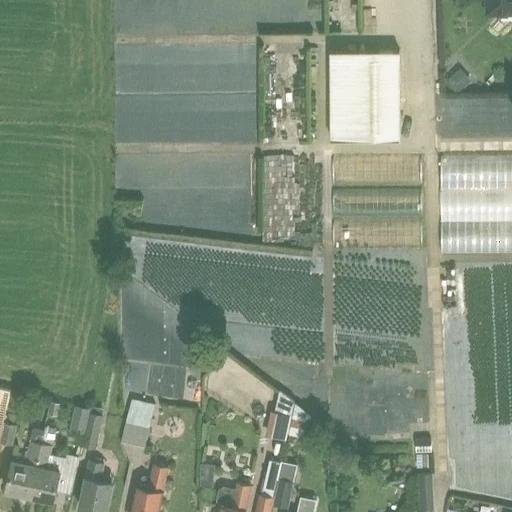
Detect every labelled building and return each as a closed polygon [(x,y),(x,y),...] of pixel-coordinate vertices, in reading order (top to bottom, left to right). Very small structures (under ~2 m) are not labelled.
[(511,0),(486,0),(486,11),(511,11),(511,0)] [(331,138),(400,137),(399,48),(331,49),(331,138)] [(461,83),(473,77),(465,64),(454,70),(461,83)] [(511,152),(442,152),(442,181),(444,181),(444,208),(511,208),(511,152)] [(511,236),(511,217),(444,219),(444,238),(511,236)] [(276,429),(311,434),(316,401),(280,396),(276,429)] [(132,397),(121,441),(145,446),(156,403),(132,397)] [(85,432),(90,411),(90,407),(76,404),(71,429),(85,432)] [(90,411),(85,432),(82,445),(95,447),(102,414),(90,411)] [(17,424),(4,421),(0,437),(0,440),(13,443),(17,424)] [(20,492),(30,495),(33,481),(42,438),(44,429),(34,427),(33,434),(32,434),(28,449),(27,449),(24,462),(13,459),(6,489),(8,490),(10,493),(17,494),(20,492)] [(33,481),(30,495),(40,497),(42,500),(49,501),(51,499),(53,500),(60,469),(49,467),(52,454),(49,454),(52,443),(54,432),(44,429),(42,438),(33,481)] [(434,437),(418,437),(418,447),(434,447),(434,437)] [(105,511),(112,481),(110,481),(100,479),(104,462),(100,461),(101,457),(95,456),(94,459),(90,458),(80,507),(103,511),(105,511)] [(154,461),(150,481),(149,487),(136,484),(130,511),(157,511),(168,464),(154,461)] [(434,509),(433,472),(419,472),(420,510),(434,509)] [(279,478),(273,504),(288,508),(294,481),(279,478)] [(244,511),(251,483),(243,481),(237,480),(235,488),(224,485),(219,488),(217,497),(220,501),(220,503),(218,503),(216,511),(244,511)] [(254,511),(269,511),(273,495),(259,492),(254,511)] [(313,511),(316,498),(300,495),(297,510),(298,510),(297,511),(295,511),(286,510),(286,511),(313,511)]
